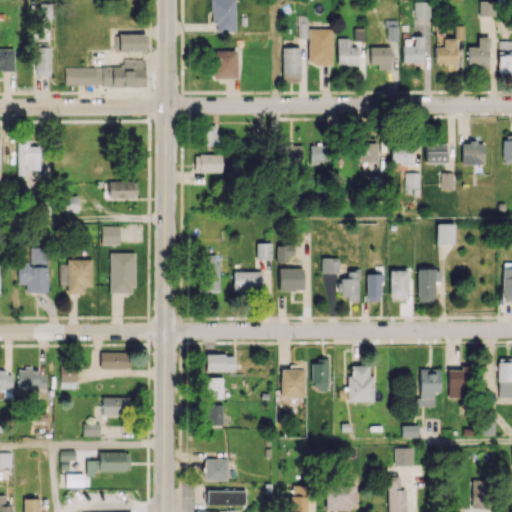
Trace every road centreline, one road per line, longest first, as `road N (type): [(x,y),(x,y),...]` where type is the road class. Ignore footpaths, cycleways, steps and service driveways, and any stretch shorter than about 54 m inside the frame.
road 1 (secondary): [(167,0),(166,511)]
road 2 (residential): [(511,329),(165,330)]
road 3 (residential): [(511,104),(167,106)]
road 4 (residential): [(167,106),(0,107)]
road 5 (residential): [(165,330),(0,331)]
